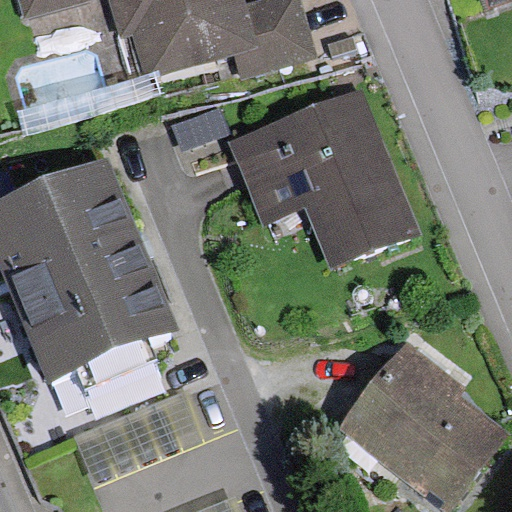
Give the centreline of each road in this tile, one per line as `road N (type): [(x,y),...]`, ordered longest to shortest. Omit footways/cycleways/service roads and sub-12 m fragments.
road 1 (residential): [(297,511),(147,140)]
road 2 (unclassified): [(511,279),(396,0)]
